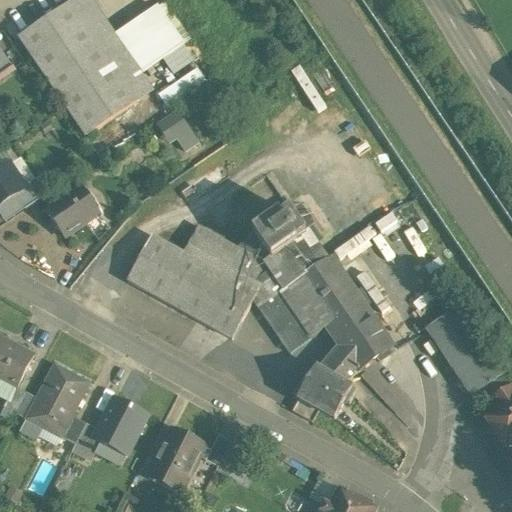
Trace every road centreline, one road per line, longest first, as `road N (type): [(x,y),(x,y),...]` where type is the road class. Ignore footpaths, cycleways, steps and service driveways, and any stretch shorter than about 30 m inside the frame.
road 1 (unclassified): [(0,278),(405,504)]
road 2 (secondary): [(324,0),(511,279)]
road 3 (tertiary): [(511,119),(437,0)]
